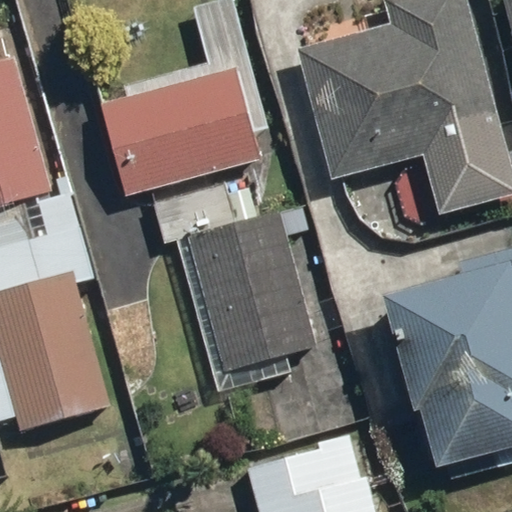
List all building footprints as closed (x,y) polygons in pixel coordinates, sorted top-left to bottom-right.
[(511,202),(511,95),(485,0),(392,0),(399,24),(315,47),(353,179),(446,153),(464,216),(511,202)] [(0,204),(65,185),(28,60),(0,68),(0,204)] [(242,71),(110,108),(132,185),(264,148),(242,71)] [(296,213),(195,237),(229,382),(331,357),(296,213)] [(511,242),(462,252),(469,277),(409,294),(460,478),(511,463),(511,242)] [(99,266),(0,296),(0,329),(30,425),(137,392),(99,266)] [(368,432),(265,470),(274,511),(397,511),(390,480),(380,482),(368,432)]
